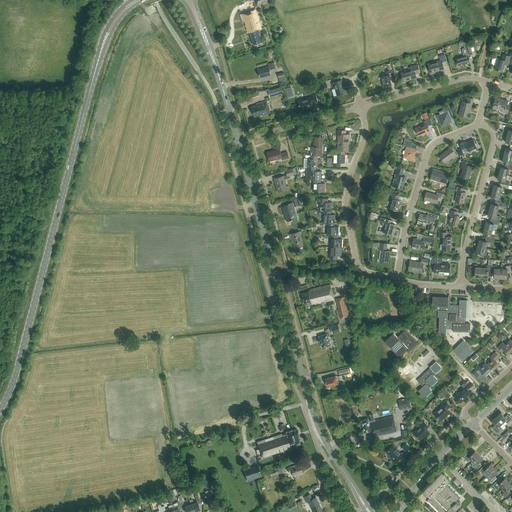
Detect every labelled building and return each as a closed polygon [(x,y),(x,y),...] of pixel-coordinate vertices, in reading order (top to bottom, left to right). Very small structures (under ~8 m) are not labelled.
[(254,46),(263,43),(258,30),(261,29),(255,10),(241,15),(248,33),(249,33),(254,46)] [(462,50),(464,57),(456,59),(458,67),(470,63),(468,55),(472,54),(470,45),(466,46),(466,48),(463,48),(462,50)] [(442,63),(447,62),(445,55),(439,56),(440,61),(428,64),(431,74),(444,71),(442,63)] [(502,60),(497,59),(496,59),(495,59),(494,59),(493,60),(492,61),(492,62),(492,63),(493,64),(494,65),(495,65),(496,65),(495,69),(502,71),(504,65),(508,66),(511,57),(503,55),(502,60)] [(270,70),(276,69),(274,63),(268,64),(269,67),(258,70),(260,78),(271,75),(270,70)] [(416,74),(420,73),(418,65),(410,67),(411,71),(401,73),(404,82),(417,78),(416,74)] [(390,79),(393,78),(391,71),(386,72),(387,76),(381,78),(384,87),(392,85),(390,79)] [(343,94),(345,93),(342,80),(331,83),(332,87),(334,86),(337,96),(342,94),(342,95),(343,94)] [(320,89),(327,87),(325,81),(318,82),(320,89)] [(282,87),(268,91),(270,97),(284,93),(282,87)] [(300,110),(313,106),(312,103),(317,101),(315,94),(309,95),(310,97),(297,100),(300,110)] [(467,97),(466,102),(462,101),(458,116),(469,118),(474,99),(467,97)] [(495,97),(493,107),(502,110),(501,112),(507,114),(509,106),(506,105),(507,101),(495,97)] [(258,117),(271,114),(268,105),(267,105),(266,101),(256,104),(257,106),(251,107),(254,117),(258,116),(258,117)] [(446,109),(447,112),(436,116),(440,127),(451,123),(449,116),(452,115),(449,107),(446,109)] [(432,125),(430,119),(424,121),(425,125),(416,128),(418,136),(429,132),(427,127),(432,125)] [(338,143),(349,143),(350,134),(346,134),(346,130),(338,130),(338,143)] [(311,156),(318,156),(322,156),(323,144),(324,144),(324,137),(315,137),(314,144),(315,144),(315,147),(311,147),(311,156)] [(418,150),(410,148),(412,142),(405,138),(403,144),(402,146),(406,147),(405,151),(403,150),(402,154),(404,155),(403,158),(404,158),(403,159),(406,160),(406,159),(414,161),(418,150)] [(459,144),(461,148),(457,150),(459,156),(464,154),(462,150),(467,148),(468,151),(477,148),(473,140),(465,143),(465,142),(459,144)] [(349,151),(349,143),(338,143),(337,154),(345,155),(345,151),(349,151)] [(453,158),(457,155),(451,147),(440,156),(444,163),(452,157),(453,158)] [(282,160),(289,158),(287,152),(281,154),(280,149),(267,153),(270,161),(281,158),(282,160)] [(345,155),(337,154),(333,154),(333,166),(341,167),(341,163),(345,163),(345,155)] [(511,163),(510,163),(511,157),(511,156),(504,155),(502,161),(506,162),(505,165),(507,165),(511,166),(511,163)] [(318,168),(318,156),(311,156),(310,159),(304,159),(304,167),(306,167),(310,168),(318,168)] [(469,179),(473,166),(468,165),(469,162),(463,160),(461,169),(463,169),(461,177),(469,179)] [(511,170),(511,166),(507,165),(506,168),(501,167),(499,173),(507,175),(509,169),(511,170)] [(393,169),(397,170),(396,175),(397,176),(395,183),(393,183),(392,186),(402,189),(406,178),(402,177),(404,169),(394,166),(393,169)] [(287,175),(283,176),(274,179),(278,192),(287,190),(289,189),(288,185),(286,186),(284,179),(290,178),(289,176),(294,175),(294,174),(296,174),(294,168),(292,169),(292,168),(285,170),(287,175)] [(318,171),(318,168),(310,168),(310,180),(314,180),(321,180),(322,172),(318,171)] [(433,169),(430,179),(446,183),(448,174),(433,169)] [(506,182),(507,175),(499,173),(497,179),(503,181),(502,184),(509,185),(509,183),(506,182)] [(321,183),(321,180),(314,180),(313,192),(325,192),(325,184),(321,183)] [(508,188),(509,185),(502,184),(501,187),(494,185),(492,191),(500,193),(502,187),(508,188)] [(463,203),(465,193),(463,192),(463,188),(458,187),(456,190),(458,191),(455,202),(460,203),(460,202),(463,203)] [(499,199),(500,193),(492,191),(491,197),(498,199),(497,202),(504,204),(504,201),(499,199)] [(442,198),(443,194),(437,192),(436,195),(427,192),(424,199),(436,203),(438,197),(442,198)] [(398,211),(401,201),(398,200),(399,197),(392,195),(391,198),(393,199),(390,209),(398,211)] [(303,205),(301,197),(291,200),(292,203),(289,204),(289,205),(282,207),(287,222),(293,220),(293,222),(299,221),(295,207),(303,205)] [(320,211),(321,211),(331,211),(332,202),(328,202),(328,199),(317,198),(317,201),(320,201),(320,211)] [(503,207),(504,204),(495,202),(494,204),(491,203),(489,210),(497,212),(499,206),(503,207)] [(449,225),(454,226),(456,227),(459,216),(456,215),(457,212),(451,210),(449,217),(448,221),(450,221),(449,225)] [(497,215),(497,212),(489,210),(488,216),(493,218),(492,220),(499,222),(500,216),(497,215)] [(331,214),(331,211),(321,211),(321,213),(324,213),(323,223),(327,223),(335,223),(335,215),(331,214)] [(428,212),(427,215),(420,213),(418,221),(429,224),(427,229),(433,231),(435,226),(433,225),(435,218),(437,218),(438,215),(428,212)] [(391,235),(394,224),(390,223),(391,220),(380,217),(379,219),(378,221),(381,222),(381,223),(381,224),(381,225),(382,226),(382,227),(383,227),(384,227),(383,232),(382,232),(391,235)] [(498,225),(499,222),(492,220),(491,220),(490,223),(486,222),(484,228),(493,230),(494,224),(498,225)] [(335,227),(335,223),(327,223),(327,235),(328,235),(331,235),(338,236),(339,227),(335,227)] [(491,236),(493,230),(484,228),(483,234),(486,235),(486,238),(494,240),(495,237),(491,236)] [(443,237),(442,250),(451,250),(452,237),(447,237),(447,232),(442,232),(442,231),(438,230),(438,232),(440,232),(439,236),(443,237)] [(295,248),(303,246),(299,232),(290,234),(292,241),(293,241),(295,248)] [(338,239),(338,236),(331,235),(330,247),(342,247),(342,239),(338,239)] [(432,238),(429,238),(424,237),(423,240),(413,238),(412,247),(412,246),(416,247),(423,249),(424,244),(431,245),(432,238)] [(493,244),(494,240),(486,238),(485,241),(479,240),(478,246),(486,248),(487,242),(493,244)] [(386,251),(387,247),(387,244),(379,242),(374,243),(371,243),(371,247),(375,247),(375,245),(379,245),(379,246),(380,246),(379,250),(382,250),(380,261),(388,262),(390,251),(386,251)] [(486,248),(478,246),(476,252),(482,254),(481,257),(489,259),(489,258),(490,258),(491,254),(488,253),(488,255),(486,255),(488,249),(486,248)] [(341,256),(342,247),(330,247),(330,259),(337,260),(338,256),(341,256)] [(432,263),(434,264),(433,272),(441,273),(441,272),(444,272),(444,274),(445,275),(448,275),(449,274),(449,272),(450,272),(450,267),(450,264),(441,264),(442,257),(432,257),(432,263)] [(428,264),(428,259),(421,258),(421,262),(410,261),(408,271),(415,272),(421,272),(422,272),(423,272),(424,271),(424,270),(423,269),(422,269),(423,264),(428,264)] [(491,272),(492,265),(486,265),(486,268),(482,268),(481,277),(488,278),(488,271),(491,272)] [(497,269),(497,266),(492,265),(491,272),(495,272),(494,278),(501,278),(501,269),(497,269)] [(507,272),(511,272),(510,266),(506,266),(505,269),(501,269),(501,278),(507,279),(507,272)] [(366,295),(364,282),(354,283),(357,296),(366,295)] [(315,305),(334,300),(330,284),(310,290),(310,291),(308,291),(309,292),(302,294),(305,305),(311,303),(312,304),(315,304),(315,305)] [(460,300),(460,305),(448,305),(448,297),(433,296),(432,305),(435,305),(435,310),(438,310),(438,317),(439,317),(439,334),(446,334),(447,329),(453,329),(452,331),(470,332),(470,324),(465,324),(465,317),(466,318),(467,300),(460,300)] [(349,316),(344,297),(335,299),(340,319),(349,316)] [(338,325),(331,327),(332,334),(340,332),(338,325)] [(393,333),(384,342),(399,357),(406,351),(408,353),(417,344),(415,341),(409,336),(410,335),(405,330),(397,337),(396,336),(395,335),(393,333)] [(322,347),(326,346),(327,347),(330,346),(330,345),(327,333),(319,336),(320,341),(322,347)] [(463,361),(473,351),(463,340),(453,350),(463,361)] [(511,351),(511,341),(511,340),(505,345),(503,342),(497,347),(502,353),(504,351),(508,355),(510,353),(511,351)] [(487,364),(492,370),(493,371),(500,365),(496,360),(500,356),(495,351),(490,357),(492,359),(487,364)] [(433,376),(442,368),(436,361),(429,367),(430,368),(417,380),(423,386),(418,391),(424,398),(432,391),(429,388),(437,380),(433,376)] [(492,370),(487,364),(485,362),(480,367),(478,365),(474,368),(479,373),(481,371),(485,376),(492,370)] [(335,385),(338,384),(336,376),(326,379),(325,380),(326,381),(327,382),(328,387),(332,386),(333,386),(335,386),(335,385)] [(459,383),(464,388),(454,397),(460,403),(471,392),(468,389),(473,385),(469,380),(466,382),(463,379),(459,383)] [(398,400),(400,410),(411,407),(409,397),(398,400)] [(438,417),(436,419),(438,421),(440,419),(441,421),(450,412),(446,409),(449,405),(445,401),(442,404),(442,405),(434,413),(435,414),(434,416),(436,417),(438,417)] [(501,412),(496,417),(503,424),(505,422),(507,423),(511,419),(508,414),(505,417),(501,412)] [(367,415),(368,419),(362,420),(365,432),(371,431),(372,437),(397,431),(393,416),(375,420),(375,419),(374,419),(372,413),(367,415)] [(500,426),(503,424),(496,417),(492,421),(496,426),(493,428),(497,433),(502,428),(500,426)] [(421,424),(422,425),(413,433),(419,440),(423,436),(424,437),(429,432),(425,429),(428,426),(424,421),(421,424)] [(298,430),(297,430),(297,428),(291,430),(291,429),(286,431),(285,431),(285,434),(282,435),(281,433),(256,441),(262,459),(287,450),(286,449),(290,448),(290,449),(291,449),(290,446),(294,444),(295,446),(300,445),(299,442),(300,442),(298,436),(297,436),(297,435),(298,434),(298,433),(299,433),(299,432),(298,430)] [(510,433),(508,430),(502,436),(504,439),(510,433)] [(406,452),(407,452),(410,448),(406,443),(401,447),(406,452)] [(396,463),(403,456),(394,446),(387,452),(390,455),(391,454),(393,457),(391,458),(396,463)] [(470,459),(472,461),(479,455),(475,451),(470,456),(467,453),(463,457),(468,462),(470,459)] [(472,461),(471,463),(472,464),(472,465),(472,466),(476,470),(480,466),(478,464),(483,459),(479,455),(472,461)] [(287,468),(289,473),(291,472),(293,476),(302,473),(299,463),(287,468)] [(488,474),(494,468),(491,464),(486,468),(483,466),(479,470),(483,475),(486,472),(488,474)] [(259,465),(244,470),(248,481),(263,476),(259,465)] [(285,472),(283,466),(277,468),(279,474),(285,472)] [(278,476),(275,468),(268,471),(271,477),(271,476),(272,478),(278,476)] [(494,468),(488,474),(490,476),(487,479),(492,483),(496,479),(494,476),(498,472),(494,468)] [(456,511),(460,508),(458,507),(460,505),(461,504),(461,503),(460,502),(459,502),(458,502),(456,500),(461,495),(449,482),(451,480),(442,471),(423,491),(430,498),(427,501),(437,511),(456,511)] [(502,488),(509,482),(505,478),(502,481),(500,478),(493,485),(497,490),(500,486),(502,488)] [(511,486),(511,485),(509,482),(502,488),(501,490),(503,491),(503,494),(502,495),(505,498),(510,493),(508,491),(511,486)] [(490,502),(494,498),(485,489),(481,493),(490,502)] [(190,504),(193,511),(196,511),(199,510),(200,509),(198,504),(200,503),(197,494),(194,495),(197,502),(194,503),(193,500),(191,499),(189,500),(190,504)] [(303,497),(306,503),(308,502),(313,511),(316,511),(322,509),(315,497),(312,499),(309,494),(303,497)] [(192,511),(193,511),(190,504),(184,506),(182,500),(179,501),(182,509),(185,508),(186,511),(192,511)] [(180,511),(179,510),(182,509),(179,501),(176,502),(177,505),(174,506),(173,504),(171,505),(171,507),(172,511),(180,511)]
